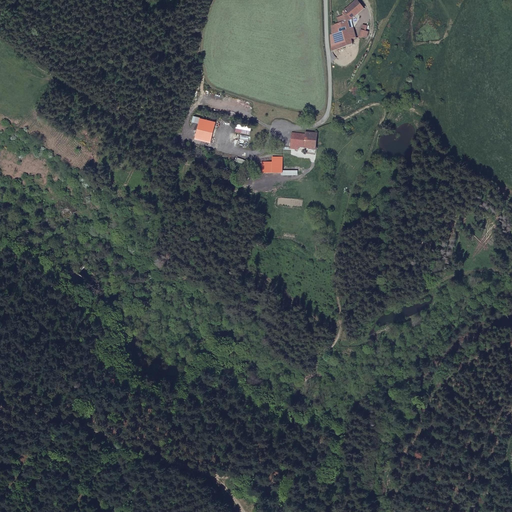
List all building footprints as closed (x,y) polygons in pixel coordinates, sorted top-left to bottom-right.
[(338,20),(332,27),(337,48),(352,44),(351,39),(355,39),(351,20),(364,9),(356,0),(343,11),(345,17),(338,20)] [(363,25),(357,38),(366,38),(368,32),(365,31),(367,27),(363,25)] [(200,119),(195,138),(210,142),(215,122),(200,119)] [(292,132),(290,147),(297,148),(302,148),(304,134),(292,132)] [(315,150),(317,133),(304,132),(304,134),(302,148),(315,150)] [(272,162),(261,162),(261,173),(282,173),(283,157),(272,157),(272,162)]
